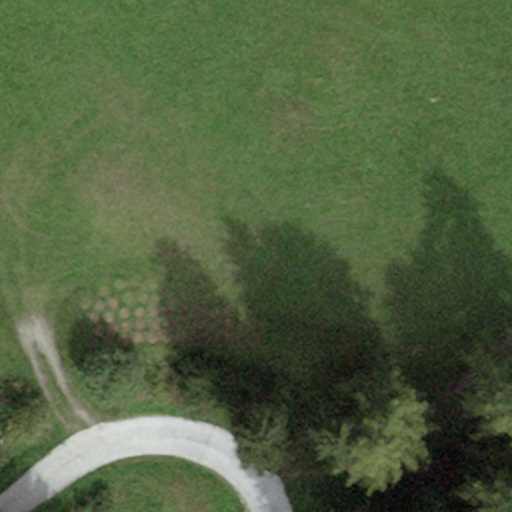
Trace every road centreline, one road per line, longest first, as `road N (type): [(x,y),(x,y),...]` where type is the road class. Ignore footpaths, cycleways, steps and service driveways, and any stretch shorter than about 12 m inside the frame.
road 1 (track): [(4,511),(71,457),(200,442),(251,475),(261,511)]
road 2 (track): [(251,475),(429,432),(511,373)]
